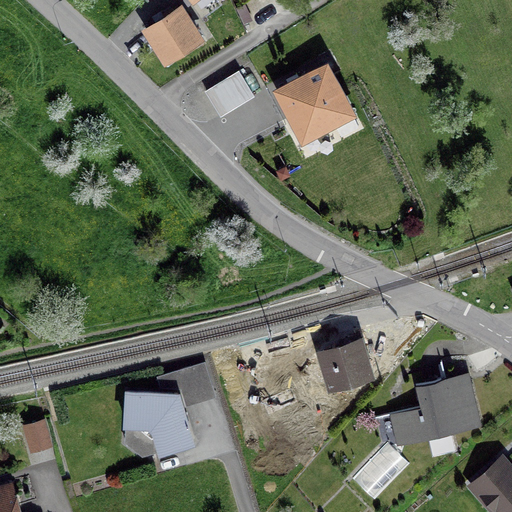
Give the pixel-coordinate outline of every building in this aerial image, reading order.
[(178,13),(149,32),(165,57),(194,38),(178,13)] [(303,138),(352,112),(326,63),(277,89),(303,138)] [(253,95),(238,70),(206,90),(221,115),(253,95)] [(297,361),(311,400),(368,379),(354,340),(297,361)] [(311,400),(297,361),(251,378),(265,417),(311,400)] [(204,365),(154,379),(154,393),(173,395),(177,409),(212,398),(204,365)] [(420,412),(388,420),(395,448),(427,441),(431,457),(453,452),(448,433),(476,427),(464,378),(415,389),(420,412)] [(118,391),(115,428),(143,430),(151,459),(187,449),(177,409),(173,395),(154,393),(118,391)] [(511,511),(511,469),(504,460),(469,487),(488,511),(511,511)] [(0,511),(9,511),(3,493),(0,493),(0,511)]
